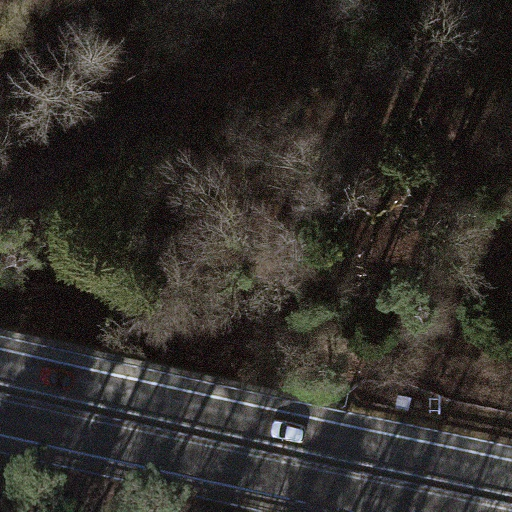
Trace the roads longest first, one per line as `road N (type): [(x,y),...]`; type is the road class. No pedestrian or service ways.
road 1 (trunk): [(511,477),(0,365)]
road 2 (trunk): [(0,416),(428,511)]
road 3 (track): [(304,0),(222,79),(0,211)]
